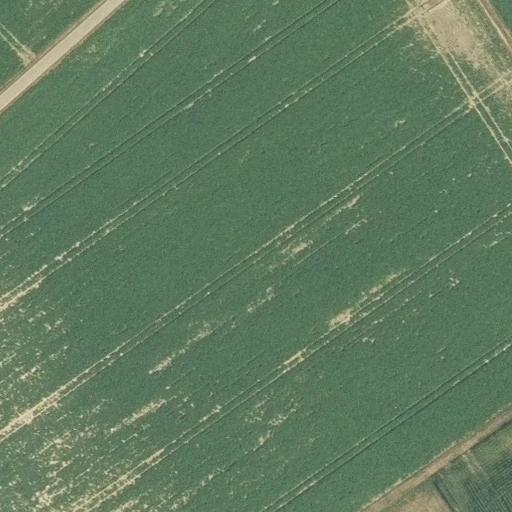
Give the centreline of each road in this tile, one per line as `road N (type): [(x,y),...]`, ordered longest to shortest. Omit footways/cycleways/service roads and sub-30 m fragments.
road 1 (track): [(374,511),(511,416)]
road 2 (track): [(0,105),(119,0)]
